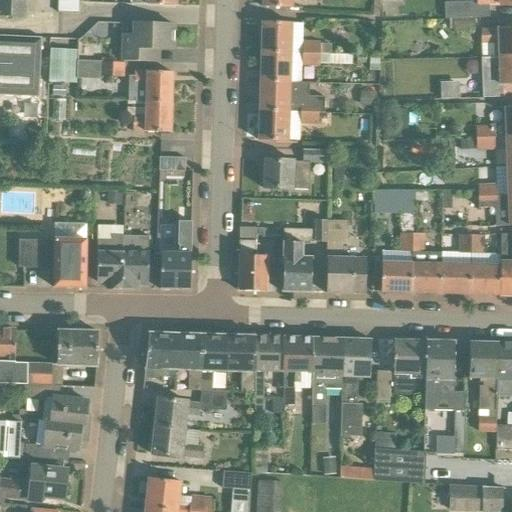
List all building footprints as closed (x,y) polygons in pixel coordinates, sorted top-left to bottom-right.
[(0,0),(0,16),(24,18),(25,0),(0,0)] [(292,0),(263,0),(263,8),(292,9),(292,0)] [(511,0),(477,0),(478,2),(474,2),(474,18),(489,18),(488,5),(501,5),(501,6),(511,5),(511,0)] [(78,2),(59,1),(59,13),(78,14),(78,2)] [(452,20),(474,18),(474,2),(444,3),(445,20),(449,19),(452,20)] [(474,18),(452,20),(453,33),(474,31),(474,18)] [(262,52),(291,53),(292,23),(263,23),(262,52)] [(174,50),(175,25),(135,24),(134,36),(124,36),(123,62),(153,63),(153,49),(174,50)] [(481,57),(498,57),(511,56),(511,28),(497,29),(480,29),(480,43),(481,57)] [(42,38),(0,36),(0,96),(39,98),(42,38)] [(320,43),(303,42),(303,54),(320,54),(320,45),(320,43)] [(320,45),(320,54),(329,54),(329,45),(320,45)] [(49,46),(48,79),(100,80),(100,58),(101,58),(101,47),(49,46)] [(303,54),(291,53),(262,52),(261,82),(290,83),(302,83),(302,65),(319,65),(320,54),(303,54)] [(353,55),(331,55),(329,54),(320,54),(320,64),(353,65),(353,55)] [(366,56),(357,56),(357,64),(366,64),(366,56)] [(511,84),(511,56),(498,57),(498,71),(481,72),(481,85),(498,85),(511,84)] [(370,72),(379,72),(380,59),(370,59),(370,72)] [(102,74),(125,75),(126,64),(103,63),(102,74)] [(134,102),(172,103),(173,73),(147,72),(147,73),(135,73),(135,77),(130,77),(129,102),(134,102)] [(260,112),(289,113),(302,113),(319,114),(326,114),(326,96),(310,96),(310,84),(302,83),(290,83),(261,82),(260,112)] [(53,96),(66,97),(66,87),(53,86),(53,96)] [(443,96),(443,97),(464,96),(464,87),(442,88),(442,89),(443,96)] [(171,133),(172,103),(134,102),(133,131),(145,132),(145,133),(171,133)] [(477,139),(495,138),(507,138),(511,137),(511,107),(505,108),(506,124),(490,125),(490,122),(476,123),(477,139)] [(408,109),(393,109),(394,138),(409,138),(408,109)] [(289,113),(260,112),(259,141),(288,142),(289,113)] [(319,114),(302,113),(301,125),(319,125),(319,114)] [(495,149),(495,138),(477,139),(477,149),(495,149)] [(460,141),(461,151),(473,150),(473,141),(460,141)] [(304,150),(303,162),(265,161),(264,188),(310,190),(311,163),(328,163),(329,151),(304,150)] [(186,159),(160,158),(159,172),(185,172),(186,159)] [(511,167),(508,167),(508,186),(496,187),(496,186),(478,187),(479,198),(509,197),(511,196),(511,167)] [(413,190),(375,190),(375,213),(413,214),(413,202),(413,190)] [(413,190),(413,202),(428,202),(428,191),(413,190)] [(81,191),(81,204),(92,204),(92,191),(81,191)] [(122,206),(123,192),(108,191),(107,204),(122,206)] [(192,220),(193,193),(179,192),(178,220),(192,220)] [(511,196),(509,197),(479,198),(479,209),(496,208),(497,227),(511,226),(511,196)] [(285,229),(284,238),(283,290),(311,291),(312,256),(303,256),(303,240),(302,240),(302,235),(306,235),(310,239),(327,240),(328,220),(316,220),(316,230),(285,229)] [(328,220),(327,240),(327,291),(366,292),(367,257),(343,256),(343,243),(348,243),(349,221),(328,220)] [(55,269),(54,288),(85,289),(86,224),(56,223),(55,242),(19,241),(19,268),(39,268),(55,269)] [(191,277),(191,275),(192,223),(179,223),(179,246),(180,246),(180,254),(161,254),(160,290),(190,291),(191,277)] [(240,228),(240,241),(239,292),(267,292),(268,257),(255,257),(256,242),(254,242),(254,235),(255,229),(240,228)] [(263,238),(284,238),(285,229),(255,229),(254,235),(263,235),(263,238)] [(402,234),(401,252),(412,252),(412,235),(402,234)] [(412,235),(412,252),(424,253),(425,235),(412,235)] [(511,235),(502,236),(501,267),(500,296),(500,297),(511,297),(511,235)] [(122,289),(124,237),(114,236),(114,241),(98,241),(97,280),(108,281),(107,289),(122,289)] [(472,237),(461,236),(460,254),(471,254),(472,237)] [(124,237),(122,289),(138,290),(138,281),(148,281),(149,237),(124,237)] [(482,237),(472,237),(471,254),(482,254),(482,237)] [(411,293),(412,265),(382,264),(381,293),(411,293)] [(412,265),(411,293),(441,294),(441,265),(412,265)] [(470,295),(471,266),(441,265),(441,294),(470,295)] [(471,266),(470,295),(500,296),(501,267),(471,266)] [(0,383),(27,384),(27,365),(15,364),(16,330),(0,329),(0,383)] [(58,331),(57,365),(97,368),(98,333),(58,331)] [(149,334),(144,379),(160,380),(160,378),(175,378),(175,371),(177,335),(149,334)] [(177,335),(175,371),(188,372),(188,391),(201,392),(202,372),(204,336),(177,335)] [(204,336),(202,372),(201,392),(203,392),(212,392),(212,372),(227,373),(229,336),(204,336)] [(229,336),(227,373),(241,373),(240,395),(253,394),(256,337),(229,336)] [(256,337),(253,394),(253,413),(262,414),(264,372),(280,373),(282,338),(256,337)] [(282,338),(280,373),(283,373),(283,405),(294,406),(294,384),(299,384),(299,389),(312,389),(313,339),(282,338)] [(342,388),(344,340),(313,339),(312,389),(311,424),(325,424),(326,388),(342,388)] [(344,340),(342,388),(341,440),(362,439),(363,408),(358,408),(358,396),(355,396),(355,377),(370,377),(371,341),(344,340)] [(425,375),(426,342),(394,341),(393,395),(408,396),(408,375),(425,375)] [(453,380),(454,343),(426,342),(425,375),(425,416),(456,417),(455,460),(465,460),(466,381),(453,380)] [(497,398),(499,344),(470,343),(469,379),(480,379),(480,383),(483,383),(483,387),(480,387),(479,411),(489,411),(489,418),(479,418),(479,432),(496,432),(497,398)] [(511,344),(499,344),(497,398),(511,398),(511,380),(511,379),(511,344)] [(32,383),(56,386),(57,365),(27,365),(27,384),(31,384),(32,383)] [(395,405),(396,396),(393,395),(394,372),(376,372),(376,404),(395,405)] [(32,383),(31,384),(30,399),(48,401),(45,421),(90,427),(91,422),(86,421),(88,401),(60,398),(61,387),(56,386),(32,383)] [(203,392),(201,406),(200,410),(226,411),(227,393),(212,392),(203,392)] [(200,416),(200,410),(201,406),(188,404),(188,403),(158,399),(155,427),(185,430),(187,414),(200,416)] [(0,456),(21,457),(23,421),(0,420),(0,456)] [(90,427),(45,421),(41,421),(38,445),(27,444),(26,458),(31,458),(63,461),(64,462),(66,451),(78,452),(79,442),(89,443),(90,427)] [(511,427),(496,426),(496,450),(511,450),(511,427)] [(185,430),(155,427),(152,455),(182,458),(203,460),(204,448),(198,447),(199,432),(185,430)] [(374,469),(373,480),(425,484),(427,452),(397,451),(397,437),(376,436),(374,469)] [(268,449),(253,448),(252,474),(266,475),(268,449)] [(63,461),(31,458),(30,468),(29,483),(0,480),(0,503),(3,504),(3,498),(41,502),(42,497),(64,500),(67,472),(62,471),(63,461)] [(338,474),(337,458),(322,459),(324,476),(338,474)] [(342,477),(373,480),(374,469),(343,466),(342,477)] [(222,489),(249,491),(250,474),(223,472),(222,489)] [(149,479),(146,508),(184,511),(210,511),(212,500),(191,498),(190,507),(178,506),(181,483),(149,479)] [(256,511),(282,511),(284,482),(258,481),(256,511)] [(511,500),(503,501),(503,489),(482,489),(449,487),(450,511),(471,511),(494,511),(511,511),(511,500)]
